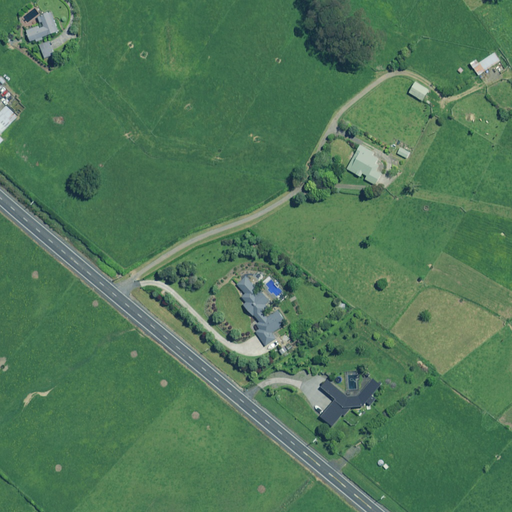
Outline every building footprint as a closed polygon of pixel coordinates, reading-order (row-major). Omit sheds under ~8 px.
[(39,14),(35,9),(24,17),(28,22),(39,14)] [(40,29),(39,26),(27,31),(28,33),(31,41),(36,39),(37,42),(43,39),(43,37),(56,32),(59,31),(52,12),(49,13),(41,16),(45,27),(40,29)] [(50,42),(41,45),(46,60),(55,57),(50,42)] [(501,61),(495,53),(479,64),(477,60),(471,64),(479,75),(501,61)] [(499,73),(506,69),(502,62),(495,66),(499,73)] [(429,90),(416,82),(410,93),(423,101),(429,90)] [(0,143),(3,140),(0,136),(0,134),(17,116),(5,105),(0,111),(0,143)] [(348,159),(352,161),(348,169),(361,177),(363,173),(368,176),(366,179),(376,185),(384,171),(385,163),(373,156),(374,153),(361,146),(357,153),(353,151),(348,159)] [(410,153),(401,148),(398,153),(407,158),(410,153)] [(257,290),(246,277),(237,284),(245,295),(242,297),(247,303),(244,305),(259,323),(257,325),(260,329),(256,332),(267,346),(276,339),(272,334),(287,322),(277,310),(267,318),(263,313),(269,308),(266,304),(269,302),(261,292),(256,296),(253,293),(257,290)] [(322,387),(336,400),(321,417),(333,427),(343,416),(344,417),(352,407),(363,407),(367,403),(371,406),(376,400),(372,397),(381,386),(373,379),(359,397),(350,397),(329,379),(322,387)]
